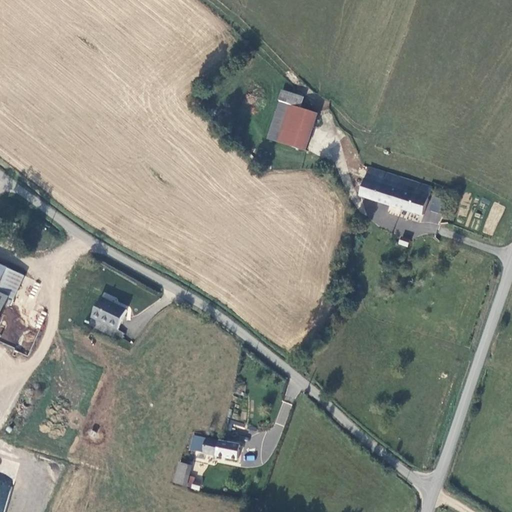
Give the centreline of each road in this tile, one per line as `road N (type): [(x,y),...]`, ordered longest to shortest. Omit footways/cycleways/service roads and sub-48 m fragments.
road 1 (unclassified): [(0,172),(64,224),(199,301),(431,493)]
road 2 (tertiary): [(511,259),(431,493)]
